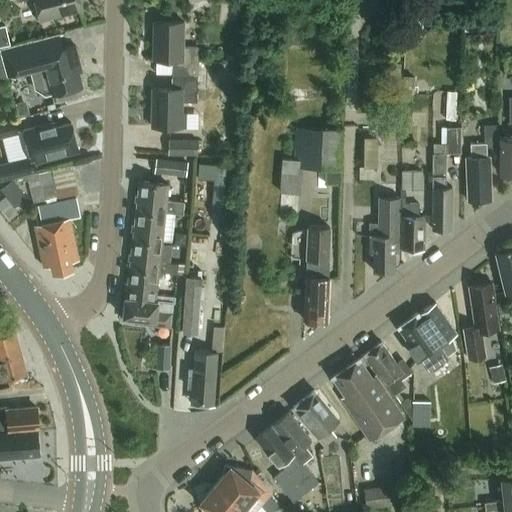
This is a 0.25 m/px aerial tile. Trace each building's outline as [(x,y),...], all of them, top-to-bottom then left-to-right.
[(80,0),(17,0),(18,1),(23,0),(35,0),(40,20),(83,9),(80,0)] [(409,16),(409,26),(424,26),(424,15),(409,16)] [(198,75),(198,63),(198,48),(183,47),(184,22),(154,21),(153,60),(173,60),(173,74),(198,75)] [(291,32),(291,44),(344,45),(344,33),(291,32)] [(56,50),(52,35),(0,48),(0,52),(0,53),(7,78),(31,72),(33,69),(36,71),(34,74),(37,87),(46,92),(51,90),(52,95),(83,87),(76,63),(80,62),(75,45),(56,50)] [(226,54),(226,63),(239,63),(240,54),(226,54)] [(383,62),(383,74),(400,76),(401,64),(383,62)] [(198,75),(173,74),(172,89),(153,88),(152,126),(182,127),(182,102),(197,102),(197,91),(211,92),(211,63),(198,63),(198,75)] [(405,76),(405,93),(414,93),(414,76),(405,76)] [(26,101),(15,104),(19,117),(29,114),(26,101)] [(379,111),(380,127),(408,126),(407,110),(379,111)] [(0,123),(0,135),(17,131),(14,120),(0,123)] [(34,163),(79,151),(71,122),(42,130),(41,125),(24,129),(31,156),(0,163),(0,176),(1,180),(36,171),(34,163)] [(471,143),(471,145),(471,157),(466,157),(468,200),(491,200),(490,157),(487,157),(487,147),(499,147),(498,125),(484,125),(485,143),(471,143)] [(434,144),(434,145),(433,175),(433,228),(451,228),(452,186),(445,186),(445,175),(446,152),(461,152),(461,127),(447,127),(448,144),(434,144)] [(280,159),(278,192),(296,193),(297,167),(302,167),(326,169),(325,184),(340,184),(343,130),(296,128),(294,160),(280,159)] [(384,163),(382,132),(368,133),(370,164),(384,163)] [(511,136),(500,137),(500,145),(500,174),(511,173),(511,136)] [(169,139),(168,154),(197,156),(198,140),(169,139)] [(157,158),(155,173),(187,177),(188,162),(157,158)] [(215,179),(213,195),(229,197),(232,167),(199,163),(198,178),(215,179)] [(52,169),(54,179),(74,174),(72,164),(52,169)] [(26,180),(31,203),(55,198),(49,170),(19,176),(20,181),(26,180)] [(402,171),(402,189),(413,189),(413,171),(402,171)] [(54,179),(56,189),(77,185),(74,174),(54,179)] [(26,195),(13,179),(0,189),(13,206),(26,195)] [(185,214),(186,203),(167,201),(169,184),(140,181),(137,210),(165,214),(165,212),(185,214)] [(79,195),(77,185),(56,189),(59,199),(79,195)] [(42,223),(70,217),(80,215),(78,208),(76,197),(38,205),(42,223)] [(399,252),(400,197),(379,197),(379,222),(370,222),(370,252),(374,252),(373,270),(395,270),(395,252),(399,252)] [(424,249),(425,216),(419,216),(419,203),(406,203),(406,197),(402,197),(401,248),(424,249)] [(162,243),(165,214),(137,210),(133,239),(162,243)] [(42,223),(35,225),(44,266),(51,265),(53,272),(73,268),(71,261),(79,259),(70,217),(42,223)] [(307,260),(320,260),(328,261),(330,227),(309,226),(307,260)] [(174,233),(173,244),(184,245),(185,234),(174,233)] [(160,262),(162,243),(133,239),(130,268),(178,274),(178,264),(160,262)] [(511,247),(495,252),(504,290),(496,292),(501,321),(511,318),(507,300),(511,298),(511,247)] [(328,277),(328,261),(320,260),(307,260),(307,276),(319,276),(328,277)] [(177,274),(178,274),(130,268),(127,297),(127,298),(155,301),(156,300),(175,302),(175,297),(156,295),(159,272),(177,274)] [(328,277),(319,276),(307,276),(305,320),(327,321),(329,277),(328,277)] [(186,277),(184,304),(200,305),(201,277),(186,277)] [(462,329),(466,359),(483,356),(480,331),(497,329),(491,283),(468,287),(473,328),(462,329)] [(127,298),(127,297),(125,297),(123,316),(124,316),(124,321),(169,326),(171,312),(157,310),(158,301),(172,303),(175,303),(175,302),(156,300),(155,301),(127,298)] [(157,310),(171,312),(172,303),(158,301),(157,310)] [(451,336),(455,333),(434,303),(417,314),(397,327),(411,346),(408,348),(416,359),(419,357),(427,369),(455,349),(451,336)] [(198,334),(200,305),(184,304),(182,333),(198,334)] [(0,358),(21,353),(15,332),(0,336),(0,358)] [(393,394),(404,386),(401,381),(398,377),(403,374),(396,364),(381,342),(364,354),(393,394)] [(170,368),(172,344),(158,343),(156,367),(170,368)] [(191,403),(207,404),(214,405),(217,351),(195,350),(193,368),(189,368),(188,387),(192,387),(191,403)] [(21,353),(0,358),(0,381),(27,374),(21,353)] [(368,439),(402,417),(374,375),(370,377),(358,359),(331,377),(343,395),(338,399),(368,439)] [(403,359),(396,364),(403,374),(398,377),(401,381),(412,373),(403,359)] [(500,364),(488,367),(492,383),(504,380),(500,364)] [(337,421),(313,392),(292,408),(322,446),(335,436),(328,428),(337,421)] [(404,400),(399,403),(413,422),(412,401),(408,399),(404,400)] [(413,425),(429,425),(429,401),(412,401),(413,422),(413,425)] [(0,431),(38,429),(36,407),(7,409),(7,407),(0,407),(0,431)] [(303,446),(310,440),(287,412),(271,425),(301,463),(310,456),(303,446)] [(315,482),(301,463),(271,425),(254,439),(276,468),(280,465),(287,475),(276,484),(291,502),(315,482)] [(0,459),(41,456),(38,429),(0,431),(0,459)] [(394,460),(397,496),(413,495),(409,459),(394,460)] [(222,475),(214,484),(244,509),(259,491),(250,482),(252,469),(224,465),(222,475)] [(502,499),(483,501),(484,509),(503,508),(503,503),(511,502),(511,475),(500,477),(502,499)] [(366,506),(389,503),(386,481),(363,484),(366,506)] [(206,493),(197,496),(202,511),(240,511),(244,509),(214,484),(207,492),(206,493)] [(302,511),(294,502),(285,509),(286,511),(302,511)] [(503,511),(511,511),(511,502),(503,503),(503,508),(503,511)]
